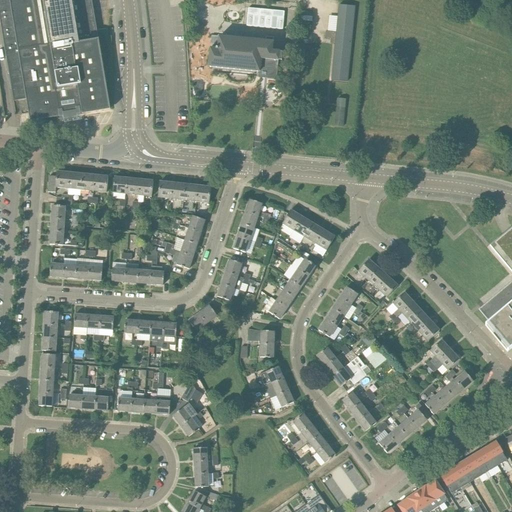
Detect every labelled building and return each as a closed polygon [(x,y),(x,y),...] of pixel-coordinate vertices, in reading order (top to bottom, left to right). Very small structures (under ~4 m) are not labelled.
[(0,0),(0,20),(13,101),(26,99),(28,112),(30,122),(82,113),(82,115),(111,110),(99,39),(95,17),(91,0),(0,0)] [(336,39),(332,80),(347,82),(355,7),(339,5),(337,33),(326,32),(325,38),(336,39)] [(284,11),(248,8),(247,26),(283,30),(284,11)] [(307,16),(305,34),(313,34),(314,17),(307,16)] [(208,67),(260,72),(260,71),(263,72),(268,72),(267,78),(276,79),(277,61),(282,61),(282,52),(279,52),(272,51),(273,42),(219,37),(218,47),(216,47),(216,49),(210,48),(208,67)] [(343,127),(345,107),(337,106),(335,126),(343,127)] [(56,187),(69,189),(70,173),(57,172),(56,177),(50,176),(48,192),(56,193),(56,187)] [(70,173),(69,189),(81,190),(82,174),(70,173)] [(82,174),(81,190),(93,191),(95,176),(82,174)] [(95,176),(93,191),(107,192),(108,177),(95,176)] [(113,193),(126,194),(128,179),(115,178),(113,193)] [(128,179),(126,194),(139,196),(140,180),(128,179)] [(140,180),(139,196),(152,197),(153,181),(140,180)] [(171,199),(173,184),(160,182),(158,198),(171,199)] [(184,200),(185,185),(173,184),(171,199),(184,200)] [(196,202),(198,186),(185,185),(184,200),(196,202)] [(198,186),(196,202),(209,203),(211,188),(198,186)] [(72,205),(72,202),(67,201),(67,195),(62,195),(61,198),(56,198),(56,204),(72,205)] [(250,200),(246,213),(258,217),(262,204),(250,200)] [(52,219),(64,220),(65,207),(53,206),(52,219)] [(283,224),(294,231),(302,218),(291,211),(283,224)] [(258,217),(246,213),(242,225),(254,229),(258,217)] [(193,217),(189,229),(201,233),(205,221),(193,217)] [(302,218),(294,231),(305,237),(313,224),(302,218)] [(51,232),(63,233),(64,220),(52,219),(51,232)] [(313,224),(305,237),(316,244),(324,231),(313,224)] [(254,229),(242,225),(238,237),(250,241),(254,229)] [(201,233),(189,229),(185,241),(197,245),(201,233)] [(478,311),(511,350),(511,348),(511,230),(492,248),(490,246),(490,247),(511,273),(511,282),(511,283),(478,311)] [(324,231),(316,244),(327,251),(335,237),(324,231)] [(63,233),(51,232),(50,245),(63,246),(63,233)] [(250,241),(238,237),(234,250),(245,254),(250,241)] [(197,245),(185,241),(181,253),(193,257),(197,245)] [(166,247),(166,249),(171,250),(173,245),(163,242),(162,246),(166,247)] [(151,256),(152,256),(152,262),(151,272),(150,284),(163,285),(164,273),(162,272),(162,268),(157,267),(158,253),(156,252),(156,248),(151,247),(151,256)] [(171,250),(166,249),(164,253),(170,254),(174,256),(172,262),(178,264),(177,266),(189,270),(193,257),(181,253),(171,250)] [(295,268),(298,271),(308,278),(316,267),(302,258),(295,268)] [(359,272),(368,281),(379,269),(369,260),(359,272)] [(226,273),(238,277),(242,265),(230,261),(226,273)] [(50,277),(63,278),(64,265),(51,264),(50,277)] [(76,279),(77,266),(64,265),(63,278),(76,279)] [(88,280),(89,267),(77,266),(76,279),(88,280)] [(102,268),(89,267),(88,280),(101,281),(102,268)] [(125,282),(126,270),(113,269),(112,281),(125,282)] [(379,269),(368,281),(377,289),(388,277),(379,269)] [(138,283),(139,271),(126,270),(125,282),(138,283)] [(150,284),(151,272),(139,271),(138,283),(150,284)] [(308,278),(298,271),(291,281),(301,288),(308,278)] [(238,277),(226,273),(222,285),(239,291),(242,283),(247,285),(248,283),(254,284),(255,282),(249,280),(244,278),(243,279),(238,277)] [(388,277),(377,289),(387,298),(397,286),(388,277)] [(301,288),(291,281),(284,291),(294,299),(301,288)] [(239,291),(222,285),(218,297),(230,301),(234,289),(239,291)] [(340,299),(350,306),(358,295),(347,288),(340,299)] [(294,299),(284,291),(277,302),(287,309),(294,299)] [(390,317),(393,321),(397,318),(397,317),(401,313),(413,302),(404,293),(393,304),(398,310),(390,317)] [(333,309),(344,316),(350,306),(340,299),(333,309)] [(287,309),(277,302),(269,313),(280,320),(287,309)] [(413,302),(401,313),(410,323),(422,312),(413,302)] [(210,306),(200,314),(207,324),(217,316),(210,306)] [(326,320),(337,327),(344,316),(333,309),(326,320)] [(46,312),(45,325),(58,326),(59,313),(46,312)] [(422,312),(410,323),(419,332),(430,321),(422,312)] [(210,328),(207,324),(200,314),(189,321),(197,331),(203,327),(210,336),(214,333),(210,328)] [(88,328),(89,316),(76,315),(75,328),(88,328)] [(100,329),(101,317),(89,316),(88,328),(100,329)] [(101,317),(100,329),(113,330),(114,317),(101,317)] [(337,327),(326,320),(319,331),(330,338),(337,327)] [(138,334),(139,322),(126,321),(125,333),(138,334)] [(419,332),(414,336),(410,340),(413,343),(422,335),(428,342),(439,331),(430,321),(419,332)] [(150,335),(151,322),(139,322),(138,334),(150,335)] [(150,335),(149,342),(157,342),(157,348),(162,348),(162,343),(163,323),(151,322),(150,335)] [(168,348),(169,343),(176,343),(176,337),(177,324),(163,323),(162,343),(162,348),(168,348)] [(58,326),(45,325),(44,338),(57,339),(58,326)] [(261,343),(261,345),(274,345),(274,332),(262,332),(248,331),(248,342),(261,343)] [(57,339),(44,338),(43,351),(56,352),(57,339)] [(429,367),(430,369),(450,350),(442,341),(430,351),(435,357),(427,365),(429,367)] [(274,345),(261,345),(260,357),(273,358),(274,345)] [(325,367),(335,359),(327,349),(317,356),(325,367)] [(376,349),(365,358),(374,369),(385,360),(376,349)] [(450,350),(430,369),(432,371),(434,372),(443,365),(448,371),(459,360),(450,350)] [(43,355),(42,368),(55,369),(56,356),(43,355)] [(333,376),(343,369),(335,359),(325,367),(333,376)] [(283,379),(278,367),(259,376),(265,388),(272,384),(283,379)] [(55,369),(42,368),(41,381),(54,381),(55,369)] [(343,369),(333,376),(341,387),(351,379),(343,369)] [(465,372),(455,381),(463,390),(473,382),(465,372)] [(283,379),(272,384),(277,396),(288,391),(283,379)] [(54,381),(41,381),(41,393),(53,394),(54,381)] [(463,390),(455,381),(445,389),(453,398),(463,390)] [(188,402),(195,390),(191,382),(181,398),(188,402)] [(453,398),(445,389),(436,397),(444,406),(453,398)] [(288,391),(277,396),(282,408),(294,403),(288,391)] [(350,411),(361,403),(353,393),(353,392),(352,393),(342,401),(350,411)] [(53,394),(41,393),(40,406),(52,407),(53,394)] [(83,409),(83,396),(70,396),(69,408),(83,409)] [(95,410),(96,397),(83,396),(83,409),(95,410)] [(157,396),(157,401),(156,414),(169,415),(171,397),(157,396)] [(109,398),(96,397),(95,410),(108,411),(109,398)] [(444,406),(436,397),(426,405),(434,415),(444,406)] [(119,411),(132,412),(132,399),(119,399),(119,411)] [(132,399),(132,412),(144,413),(145,400),(132,399)] [(145,400),(144,413),(156,414),(157,401),(145,400)] [(358,421),(369,413),(361,403),(350,411),(358,421)] [(398,406),(400,409),(404,414),(408,411),(402,403),(398,406)] [(173,416),(181,426),(191,419),(196,415),(200,412),(197,409),(194,411),(189,404),(173,416)] [(419,411),(409,419),(417,429),(427,421),(422,415),(426,412),(419,404),(415,407),(419,411)] [(369,413),(358,421),(366,431),(376,423),(369,413)] [(294,423),(302,433),(312,425),(304,415),(294,423)] [(199,429),(194,423),(191,419),(181,426),(189,437),(199,429)] [(417,429),(409,419),(399,427),(407,437),(417,429)] [(312,425),(302,433),(309,443),(319,435),(312,425)] [(407,437),(399,427),(389,436),(397,445),(407,437)] [(319,435),(309,443),(317,453),(327,445),(319,435)] [(397,445),(389,436),(379,444),(387,454),(397,445)] [(496,443),(487,448),(498,467),(507,462),(496,443)] [(327,445),(317,453),(325,463),(335,456),(327,445)] [(194,449),(195,462),(207,461),(207,448),(194,449)] [(498,467),(487,448),(478,454),(489,473),(498,467)] [(489,473),(478,454),(468,459),(480,478),(489,473)] [(480,478),(468,459),(459,465),(470,484),(480,478)] [(195,474),(208,474),(207,461),(195,462),(195,474)] [(470,484),(459,465),(450,470),(461,489),(470,484)] [(461,489),(450,470),(441,476),(452,495),(461,489)] [(208,474),(195,474),(196,487),(208,487),(208,474)] [(435,481),(426,487),(439,506),(448,500),(435,481)] [(430,511),(439,506),(426,487),(426,486),(416,492),(429,511),(430,511)] [(195,491),(189,503),(200,509),(206,497),(195,491)] [(429,511),(416,492),(407,499),(415,511),(429,511)] [(219,502),(221,496),(210,493),(208,498),(219,502)] [(319,495),(306,505),(310,511),(330,511),(331,511),(319,495)] [(415,511),(407,499),(398,506),(402,511),(415,511)] [(197,511),(200,509),(189,503),(183,511),(197,511)] [(475,511),(482,511),(477,503),(472,506),(475,511)]
